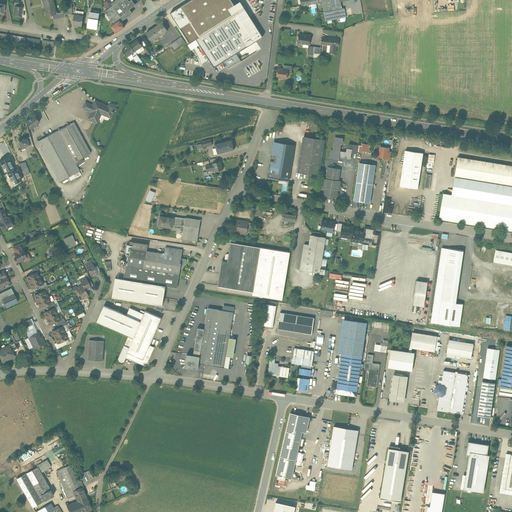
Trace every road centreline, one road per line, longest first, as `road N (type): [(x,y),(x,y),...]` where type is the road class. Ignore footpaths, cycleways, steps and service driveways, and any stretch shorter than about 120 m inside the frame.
road 1 (secondary): [(511,140),(140,80)]
road 2 (residential): [(235,192),(511,237)]
road 3 (unclassified): [(282,398),(511,434)]
road 4 (residential): [(152,378),(235,192)]
road 5 (residential): [(0,238),(60,371)]
road 6 (unclassified): [(152,378),(282,398)]
